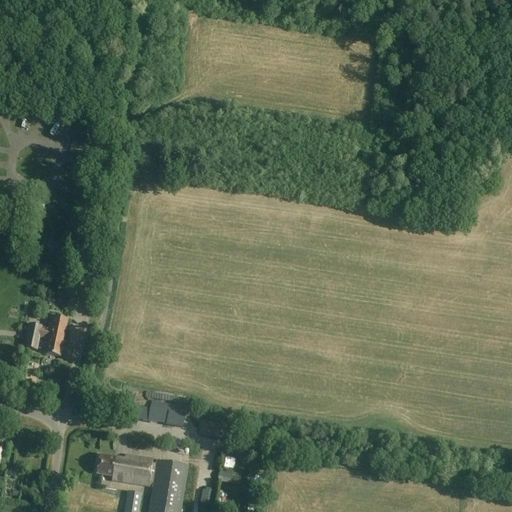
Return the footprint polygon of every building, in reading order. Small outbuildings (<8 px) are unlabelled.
[(68,299),(66,309),(73,310),(75,300),(68,299)] [(40,338),(47,339),(48,340),(45,354),(60,357),(68,319),(50,316),(47,329),(41,328),(42,327),(30,324),(25,348),(35,350),(38,351),(40,338)] [(122,418),(148,422),(150,409),(125,405),(122,418)] [(128,439),(123,441),(128,452),(133,450),(128,439)] [(224,467),(230,469),(232,456),(226,455),(224,467)] [(97,475),(113,478),(112,481),(150,487),(150,484),(154,484),(149,511),(181,511),(188,467),(157,462),(157,466),(152,465),(153,460),(125,456),(125,460),(100,456),(97,475)] [(242,475),(220,471),(218,482),(240,486),(242,475)] [(128,492),(125,511),(124,511),(138,511),(141,494),(128,492)]
